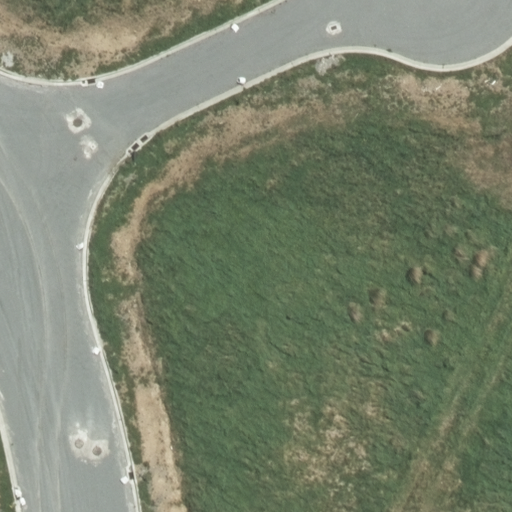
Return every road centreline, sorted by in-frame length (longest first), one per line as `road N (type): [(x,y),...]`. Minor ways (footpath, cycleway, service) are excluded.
road 1 (unknown): [(348,0),(0,167)]
road 2 (unknown): [(75,511),(46,364),(0,246)]
